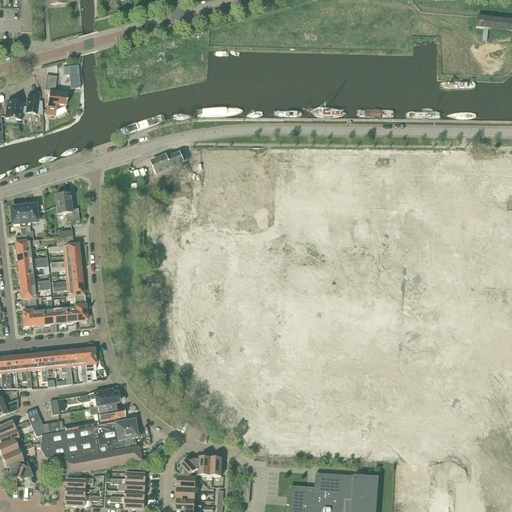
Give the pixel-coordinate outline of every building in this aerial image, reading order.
[(511,32),(511,21),(477,17),(476,28),(511,32)] [(77,67),(63,69),(63,77),(69,76),(70,91),(80,90),(77,67)] [(54,93),(56,78),(46,77),(44,92),(49,92),(46,111),(46,116),(55,117),(56,112),(56,111),(57,111),(64,109),(64,108),(65,108),(67,94),(54,93)] [(27,96),(25,114),(37,116),(39,98),(27,96)] [(21,112),(22,104),(8,102),(7,110),(6,110),(5,119),(21,121),(22,112),(21,112)] [(199,159),(199,171),(207,171),(207,168),(218,168),(218,150),(206,150),(206,159),(199,159)] [(218,150),(218,168),(231,168),(231,150),(218,150)] [(231,150),(231,168),(243,168),(243,151),(231,150)] [(243,151),(243,168),(256,169),(256,151),(243,151)] [(256,151),(256,169),(267,169),(267,151),(256,151)] [(267,151),(267,169),(280,169),(280,151),(267,151)] [(151,163),(157,175),(184,164),(183,163),(188,161),(184,153),(180,154),(179,153),(167,159),(165,157),(151,163)] [(511,157),(478,158),(478,200),(499,200),(499,189),(511,188),(511,157)] [(161,185),(161,197),(180,197),(181,185),(161,185)] [(262,194),(262,205),(279,205),(279,194),(262,194)] [(67,224),(79,222),(78,210),(71,211),(69,195),(55,197),(57,216),(66,215),(67,224)] [(161,197),(160,198),(160,208),(180,208),(180,197),(161,197)] [(262,205),(261,216),(279,216),(279,205),(262,205)] [(26,243),(33,242),(32,233),(29,233),(29,228),(30,228),(30,224),(37,224),(35,207),(33,207),(32,206),(29,206),(28,208),(23,208),(26,243)] [(12,209),(10,209),(12,226),(19,226),(21,237),(15,238),(15,244),(26,243),(23,208),(17,209),(16,208),(13,208),(12,209)] [(160,208),(160,219),(180,219),(180,208),(160,208)] [(261,216),(261,227),(279,227),(279,216),(261,216)] [(160,219),(160,230),(180,230),(180,219),(160,219)] [(261,227),(261,238),(279,238),(279,227),(261,227)] [(180,230),(160,230),(160,241),(180,241),(180,230)] [(59,239),(72,238),(71,231),(58,233),(59,239)] [(72,238),(59,239),(56,240),(57,247),(73,245),(72,238)] [(261,238),(261,248),(279,249),(279,238),(261,238)] [(160,241),(160,252),(161,252),(180,252),(180,241),(160,241)] [(38,242),(33,242),(26,243),(15,244),(16,250),(15,251),(15,256),(32,254),(31,247),(38,246),(38,242)] [(78,250),(78,246),(73,246),(49,249),(49,254),(63,252),(63,258),(80,256),(79,251),(78,250)] [(279,249),(261,248),(261,259),(279,259),(279,249)] [(161,252),(161,262),(181,263),(181,252),(180,252),(161,252)] [(32,254),(15,256),(16,261),(17,262),(18,267),(47,264),(47,259),(33,261),(32,254)] [(80,256),(63,258),(64,263),(50,265),(51,269),(79,266),(79,263),(80,261),(80,256)] [(261,259),(261,270),(279,270),(279,260),(261,259)] [(161,262),(161,273),(181,273),(181,263),(161,262)] [(17,274),(18,279),(35,277),(34,269),(48,268),(47,264),(18,267),(18,272),(17,274)] [(65,272),(65,278),(82,276),(81,271),(80,270),(79,266),(51,269),(51,273),(65,272)] [(261,270),(261,281),(279,281),(279,270),(261,270)] [(161,273),(161,285),(181,285),(181,273),(161,273)] [(53,289),(82,286),(81,282),(82,281),(82,276),(65,278),(66,283),(52,285),(53,289)] [(20,290),(50,286),(49,282),(35,283),(35,277),(18,279),(18,283),(19,284),(20,290)] [(258,293),(258,299),(271,299),(271,294),(279,294),(279,281),(261,281),(261,293),(258,293)] [(181,285),(161,285),(161,298),(181,298),(181,285)] [(22,301),(31,300),(35,300),(37,299),(36,292),(50,291),(50,286),(20,290),(21,294),(20,295),(20,298),(22,299),(22,301)] [(70,300),(74,299),(78,299),(79,304),(85,304),(84,297),(83,296),(82,295),(84,294),(83,291),(82,289),(82,286),(53,289),(53,293),(66,292),(67,298),(69,298),(70,300)] [(54,325),(52,312),(51,298),(46,298),(48,310),(42,310),(44,327),(48,327),(49,325),(54,325)] [(74,299),(70,300),(70,308),(65,308),(67,325),(71,324),(72,323),(77,323),(74,299)] [(82,323),(87,323),(85,307),(79,307),(79,304),(78,299),(74,299),(77,323),(80,322),(82,323)] [(258,299),(258,306),(260,306),(260,318),(278,318),(278,305),(271,305),(271,299),(258,299)] [(22,313),(23,329),(27,329),(29,327),(34,327),(31,300),(22,301),(20,303),(21,309),(27,308),(28,312),(22,313)] [(38,328),(44,327),(42,310),(37,311),(36,303),(35,303),(35,300),(31,300),(34,327),(37,326),(38,328)] [(54,301),(55,311),(56,325),(60,324),(61,325),(67,325),(65,308),(59,309),(58,301),(54,301)] [(176,310),(176,324),(198,325),(198,310),(195,310),(195,306),(185,306),(185,310),(176,310)] [(181,324),(181,345),(195,345),(195,341),(200,341),(200,331),(196,331),(195,325),(181,324)] [(203,349),(202,369),(216,369),(216,358),(221,357),(221,338),(215,338),(215,349),(203,349)] [(87,384),(91,383),(89,366),(95,366),(94,350),(94,349),(89,350),(89,351),(84,352),(87,384)] [(221,350),(220,369),(225,369),(225,381),(238,381),(238,361),(226,361),(226,350),(221,350)] [(67,353),(64,353),(66,374),(65,374),(66,386),(71,386),(70,368),(75,368),(73,351),(68,352),(67,353)] [(80,367),(82,384),(87,384),(84,352),(80,352),(79,351),(73,351),(75,368),(80,367)] [(55,370),(54,353),(48,354),(47,355),(44,355),(46,379),(48,379),(48,376),(50,376),(49,370),(55,370)] [(66,374),(64,353),(60,354),(58,353),(54,353),(55,370),(60,369),(61,375),(65,374),(66,374)] [(27,357),(24,358),(25,373),(26,373),(27,383),(28,390),(31,390),(29,372),(35,372),(34,355),(28,356),(27,357)] [(35,372),(40,371),(41,382),(46,382),(46,379),(44,355),(41,356),(39,355),(34,355),(35,372)] [(245,367),(245,387),(258,387),(258,375),(263,375),(263,360),(263,356),(257,356),(257,367),(245,367)] [(15,374),(13,357),(8,358),(7,359),(4,359),(7,390),(11,390),(9,374),(15,374)] [(25,373),(24,358),(20,358),(18,357),(13,357),(15,374),(20,373),(21,383),(27,383),(26,373),(25,373)] [(263,360),(263,379),(268,379),(268,391),(281,391),(281,371),(269,371),(269,360),(263,360)] [(95,409),(116,405),(118,405),(117,395),(112,395),(111,391),(93,395),(89,395),(90,401),(94,401),(95,409)] [(4,407),(0,399),(0,418),(17,411),(17,401),(4,407)] [(59,415),(56,401),(49,402),(52,417),(59,415)] [(116,420),(124,419),(122,410),(117,411),(116,406),(96,409),(88,410),(90,417),(99,416),(100,421),(97,422),(98,427),(117,424),(116,420)] [(35,410),(25,414),(28,420),(38,416),(35,410)] [(28,420),(30,425),(40,421),(38,416),(28,420)] [(36,438),(41,437),(43,437),(41,426),(42,426),(40,421),(30,425),(36,438)] [(60,459),(63,459),(65,476),(140,462),(140,460),(138,448),(135,449),(133,439),(137,439),(137,436),(138,435),(137,433),(136,432),(135,425),(133,426),(130,424),(130,422),(117,424),(98,427),(98,428),(67,433),(65,433),(59,434),(56,434),(49,435),(43,437),(41,437),(40,450),(45,459),(59,459),(60,459)] [(97,422),(65,428),(65,433),(67,433),(98,428),(98,427),(97,422)] [(13,428),(11,423),(0,427),(0,437),(16,430),(17,432),(22,430),(20,425),(13,428)] [(56,434),(54,424),(47,425),(49,435),(56,434)] [(49,435),(47,425),(42,426),(41,426),(43,437),(49,435)] [(16,430),(0,437),(0,445),(1,447),(13,441),(18,439),(16,433),(17,432),(16,430)] [(17,449),(13,441),(1,447),(0,446),(0,455),(1,459),(21,451),(20,448),(17,449)] [(1,459),(6,470),(8,469),(23,462),(19,454),(27,451),(25,446),(20,448),(21,451),(1,459)] [(182,470),(181,474),(180,474),(180,479),(196,479),(198,477),(199,459),(198,459),(198,461),(193,461),(193,463),(189,463),(188,461),(180,468),(182,470)] [(198,477),(207,478),(207,481),(209,481),(210,460),(199,459),(198,477)] [(222,460),(210,460),(209,481),(212,481),(212,478),(221,478),(222,460)] [(23,463),(23,462),(8,469),(10,474),(12,473),(13,477),(13,479),(22,482),(23,481),(27,479),(27,481),(33,478),(26,464),(23,463)] [(144,475),(125,474),(124,481),(117,480),(117,486),(122,486),(122,483),(143,484),(144,475)] [(376,511),(379,481),(321,476),(320,490),(291,488),(289,511),(376,511)] [(198,489),(195,489),(195,480),(196,479),(180,479),(177,479),(177,490),(198,491),(198,489)] [(85,481),(65,480),(65,489),(84,490),(84,485),(93,486),(93,480),(85,480),(85,481)] [(124,486),(124,492),(143,493),(143,484),(122,483),(122,486),(124,486)] [(84,490),(65,489),(64,499),(86,500),(86,497),(84,497),(84,490)] [(194,502),(194,494),(198,494),(198,491),(177,490),(177,502),(194,502)] [(124,499),(116,498),(116,504),(121,504),(122,501),(143,502),(143,493),(124,492),(124,499)] [(84,502),(91,502),(91,497),(86,497),(86,500),(64,499),(64,508),(83,509),(84,502)] [(122,501),(121,504),(123,504),(123,511),(142,511),(143,502),(122,501)] [(212,511),(213,509),(201,509),(201,508),(194,507),(194,502),(177,502),(176,511),(212,511)]
